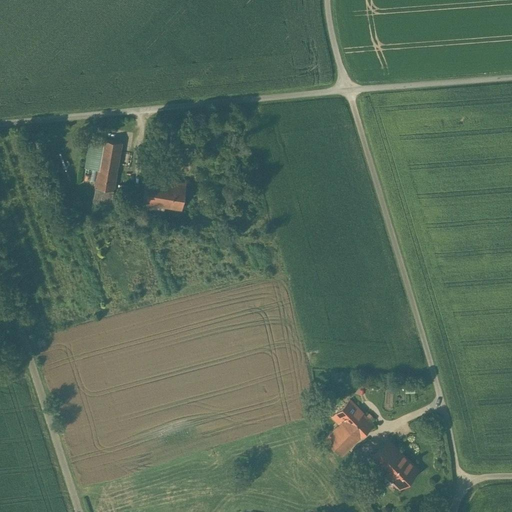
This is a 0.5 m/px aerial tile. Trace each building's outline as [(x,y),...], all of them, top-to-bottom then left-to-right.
[(120,141),(89,136),(84,166),(98,169),(93,199),(110,202),(120,141)] [(185,182),(145,175),(141,201),(181,208),(185,182)] [(372,423),(349,400),(331,417),(338,424),(324,437),(340,454),(357,437),(358,437),(372,423)] [(369,457),(382,470),(401,452),(388,439),(369,457)] [(417,468),(401,452),(382,470),(399,487),(417,468)]
